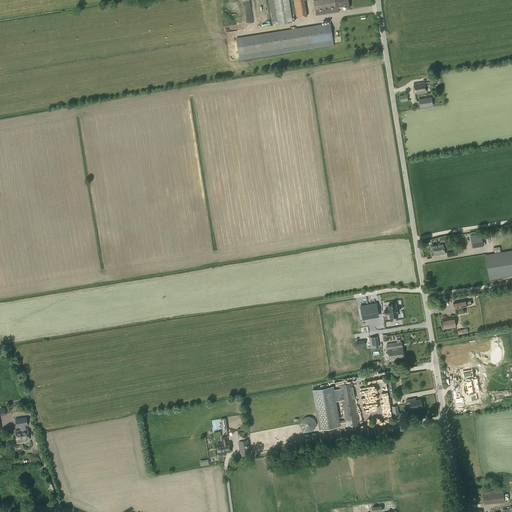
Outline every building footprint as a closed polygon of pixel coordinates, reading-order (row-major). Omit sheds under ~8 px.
[(231,0),(234,10),(240,8),(237,0),(231,0)] [(288,0),(268,0),(273,24),(278,23),(279,25),(292,23),(288,0)] [(293,0),(296,18),(307,16),(304,1),(307,0),(293,0)] [(313,0),(316,15),(339,12),(338,6),(349,5),(348,0),(313,0)] [(331,23),(237,38),(240,60),(334,45),(331,23)] [(225,32),(237,30),(236,24),(224,26),(225,32)] [(425,81),(413,83),(414,94),(427,92),(426,86),(430,85),(429,83),(434,83),(433,79),(429,80),(429,82),(425,82),(425,81)] [(431,97),(419,99),(420,108),(433,106),(431,97)] [(481,234),(471,235),(472,246),(483,245),(481,234)] [(441,243),(431,244),(434,255),(445,253),(442,241),(446,241),(445,238),(440,239),(441,243)] [(489,279),(511,275),(511,249),(485,255),(489,279)] [(465,300),(453,303),(454,309),(466,306),(465,300)] [(379,302),(364,305),(366,317),(381,314),(379,302)] [(398,312),(397,308),(396,308),(395,304),(388,305),(389,309),(385,310),(385,314),(389,313),(390,317),(397,316),(397,312),(398,312)] [(454,317),(442,319),(444,329),(456,327),(454,317)] [(379,346),(377,336),(370,337),(371,348),(379,346)] [(397,342),(386,344),(389,360),(404,358),(402,341),(401,342),(400,339),(396,340),(397,342)] [(477,381),(476,375),(471,376),(470,369),(463,370),(464,375),(465,375),(466,377),(463,377),(464,384),(477,381)] [(392,378),(387,379),(390,397),(395,396),(392,378)] [(478,388),(477,381),(464,384),(464,385),(464,386),(464,389),(465,389),(465,391),(468,390),(468,392),(466,393),(467,398),(474,396),(473,389),(478,388)] [(340,426),(339,424),(345,423),(346,430),(359,428),(352,383),(339,385),(339,389),(334,390),(333,386),(329,387),(312,390),(317,420),(319,430),(340,426)] [(414,398),(406,400),(407,404),(410,404),(411,410),(419,408),(418,407),(423,406),(421,399),(414,401),(414,398)] [(397,406),(392,407),(395,421),(403,419),(402,413),(398,414),(397,406)] [(301,418),(305,438),(318,436),(314,416),(301,418)] [(26,417),(15,419),(16,426),(22,426),(22,429),(15,431),(17,443),(23,442),(23,440),(29,439),(28,429),(26,429),(25,425),(27,425),(26,417)] [(222,443),(216,444),(218,454),(224,453),(224,452),(231,451),(229,441),(228,442),(227,437),(221,438),(222,443)] [(247,439),(239,441),(241,453),(249,452),(247,439)] [(503,490),(482,492),(484,504),(504,502),(503,490)]
